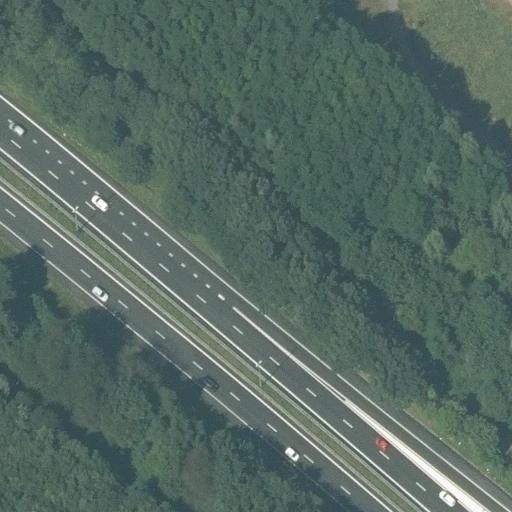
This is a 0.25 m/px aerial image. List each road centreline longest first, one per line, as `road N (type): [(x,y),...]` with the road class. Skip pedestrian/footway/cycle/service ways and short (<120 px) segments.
road 1 (unclassified): [(37,0),(414,371),(511,454)]
road 2 (trunk): [(0,205),(370,511)]
road 3 (trunk): [(494,511),(228,324)]
road 4 (trunk): [(228,324),(0,134)]
road 5 (trunk): [(447,511),(228,324)]
